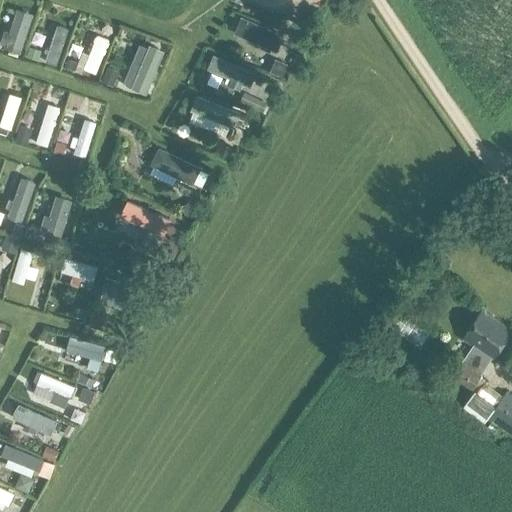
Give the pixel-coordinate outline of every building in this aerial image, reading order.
[(5,49),(20,54),(32,14),(18,10),(11,33),(5,31),(1,44),(6,45),(5,49)] [(60,81),(69,44),(57,41),(48,78),(60,81)] [(136,93),(155,50),(140,44),(121,87),(136,93)] [(86,85),(98,89),(112,51),(100,47),(86,85)] [(210,65),(209,69),(228,77),(225,83),(240,89),(243,84),(250,87),(252,83),(253,82),(255,79),(254,78),(256,73),(214,56),(212,60),(210,64),(210,65)] [(113,87),(120,72),(108,67),(101,82),(113,87)] [(238,110),(237,113),(200,96),(194,109),(211,117),(208,124),(244,140),(254,116),(238,110)] [(13,146),(23,114),(11,110),(1,142),(13,146)] [(51,162),(61,123),(49,119),(38,159),(51,162)] [(79,139),(74,137),(71,147),(76,149),(74,155),(86,158),(97,123),(85,120),(79,139)] [(199,175),(201,170),(201,169),(160,149),(157,154),(156,156),(155,158),(155,160),(152,165),(155,166),(151,174),(173,185),(177,177),(193,185),(194,184),(196,180),(197,179),(197,178),(198,177),(198,176),(199,175)] [(22,177),(14,200),(9,198),(6,208),(11,210),(8,218),(22,223),(37,182),(22,177)] [(42,229),(61,235),(71,202),(56,197),(51,217),(46,216),(42,229)] [(26,301),(36,269),(23,265),(13,296),(26,301)] [(143,306),(149,291),(106,276),(101,292),(112,296),(111,301),(122,305),(124,300),(143,306)] [(64,292),(98,298),(100,287),(66,282),(64,292)] [(463,339),(473,346),(463,362),(461,361),(450,376),(472,390),(477,393),(486,381),(480,378),(482,376),(481,375),(492,359),(493,359),(511,331),(482,311),(463,339)] [(99,372),(106,347),(71,337),(67,351),(91,358),(88,369),(99,372)] [(79,389),(44,374),(40,385),(74,400),(79,389)] [(501,399),(496,407),(489,418),(511,434),(511,396),(506,392),(501,399)] [(477,393),(465,408),(467,410),(485,423),(489,418),(496,407),(477,393)] [(14,418),(26,424),(31,426),(29,431),(36,434),(38,429),(51,435),(57,422),(20,405),(19,406),(18,407),(15,414),(14,416),(14,418)] [(6,461),(0,477),(37,490),(42,475),(6,461)] [(43,476),(39,489),(51,493),(55,480),(43,476)]
